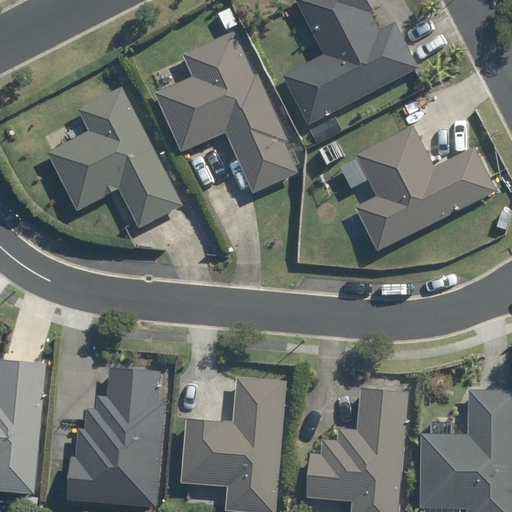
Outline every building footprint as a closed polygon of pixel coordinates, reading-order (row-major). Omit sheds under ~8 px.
[(391,23),(376,31),(366,13),(368,12),(361,0),(291,0),(321,55),(278,77),(305,126),(415,69),(391,23)] [(179,55),(188,77),(150,94),(177,154),(222,134),(249,194),(295,174),(282,145),(285,143),(255,74),(251,76),(232,32),(179,55)] [(73,212),(115,191),(135,229),(180,206),(119,88),(74,111),(85,132),(43,153),(73,212)] [(430,168),(409,126),(352,155),(373,197),(351,208),(374,253),(494,192),(471,147),(430,168)] [(0,491),(31,495),(43,364),(0,360),(0,491)] [(153,508),(163,403),(156,402),(158,374),(106,369),(103,397),(94,396),(93,410),(83,409),(81,430),(74,429),(71,458),(66,457),(62,500),(153,508)] [(225,511),(272,511),(284,381),(234,377),(230,422),(183,418),(177,484),(223,488),(221,511),(225,511)] [(394,511),(406,393),(358,389),(354,431),(334,429),(333,442),(318,440),(317,455),(306,454),(302,498),(348,503),(347,511),(394,511)] [(511,511),(511,390),(465,390),(464,435),(448,435),(448,423),(427,422),(426,435),(417,435),(415,510),(463,510),(462,511),(511,511)]
